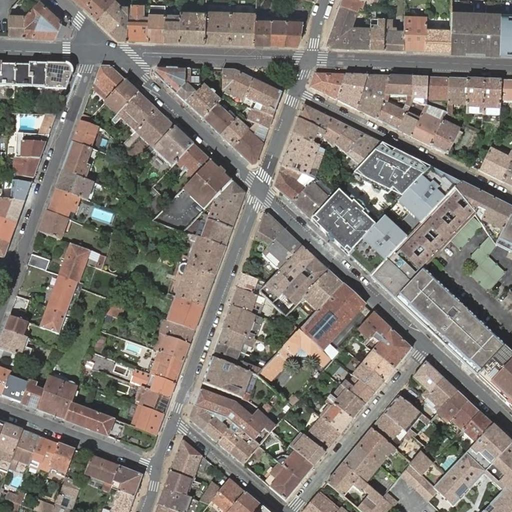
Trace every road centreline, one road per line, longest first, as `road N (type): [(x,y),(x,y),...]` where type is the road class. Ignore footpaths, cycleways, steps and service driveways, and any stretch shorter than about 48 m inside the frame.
road 1 (residential): [(258,189),(172,422)]
road 2 (residential): [(295,91),(511,198)]
road 3 (tertiary): [(427,348),(258,189)]
road 4 (residential): [(90,52),(13,269)]
road 5 (residential): [(291,511),(427,348)]
road 6 (tertiary): [(306,60),(511,68)]
road 7 (tertiary): [(258,189),(113,53)]
road 8 (tertiary): [(113,53),(306,60)]
road 9 (residential): [(0,406),(157,467)]
road 10 (residential): [(283,511),(172,422)]
